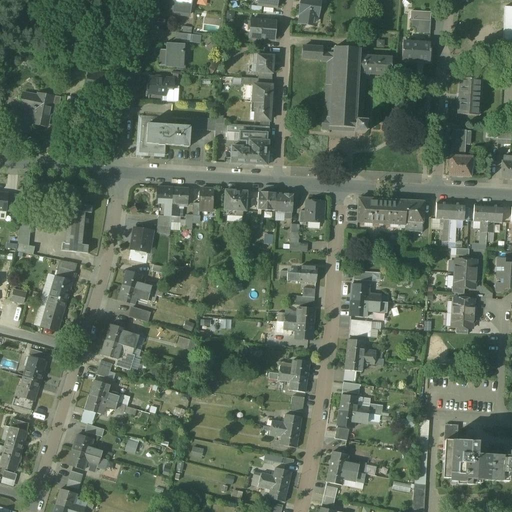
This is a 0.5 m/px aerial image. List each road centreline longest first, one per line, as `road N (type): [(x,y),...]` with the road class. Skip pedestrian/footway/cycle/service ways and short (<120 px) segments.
road 1 (residential): [(301,511),(323,391),(339,187)]
road 2 (residential): [(79,353),(111,244),(118,174)]
road 3 (residential): [(277,183),(289,0)]
road 4 (residential): [(118,174),(130,89),(157,0)]
road 5 (residential): [(118,174),(277,183)]
road 6 (residential): [(37,500),(79,353)]
road 7 (residential): [(434,192),(443,62)]
